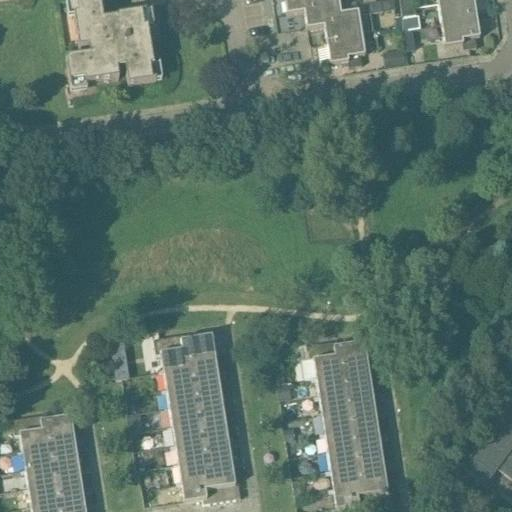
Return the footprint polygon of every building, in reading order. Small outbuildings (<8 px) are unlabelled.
[(155,85),(144,15),(103,21),(99,0),(84,0),(71,2),(78,51),(88,49),(90,58),(65,61),(70,89),(118,82),(116,72),(124,71),(127,89),(155,85)] [(283,0),(286,18),(304,15),(303,10),(321,7),(320,2),(329,1),(328,0),(283,0)] [(341,21),(340,16),(337,0),(333,0),(329,1),(320,2),(321,7),(303,10),(304,15),(306,32),(323,30),(322,24),(341,21)] [(475,19),(471,0),(460,0),(454,1),(454,5),(437,8),(440,28),(458,26),(457,21),(475,19)] [(411,11),(410,1),(399,3),(401,12),(411,11)] [(382,15),(394,13),(392,3),(380,5),(382,15)] [(380,5),(376,6),(367,7),(368,17),(369,17),(382,15),(380,5)] [(413,20),(411,11),(401,12),(402,22),(413,20)] [(341,21),(322,24),(323,30),(326,49),(344,46),(344,43),(361,40),(361,37),(372,35),(369,17),(368,17),(358,19),(357,14),(340,16),(341,21)] [(458,26),(440,28),(443,50),(461,48),(462,54),(475,52),(474,42),(478,41),(475,19),(457,21),(458,26)] [(404,35),(419,32),(417,21),(402,24),(404,35)] [(405,54),(414,53),(412,35),(402,36),(405,54)] [(344,46),(326,49),(329,69),(347,66),(348,71),(362,69),(360,59),(364,58),(361,40),(344,43),(344,46)] [(389,54),(391,70),(404,68),(402,52),(389,54)] [(162,357),(160,358),(163,377),(186,373),(184,363),(215,358),(212,339),(182,344),(184,353),(177,355),(170,356),(162,357)] [(177,355),(184,353),(182,344),(182,341),(175,342),(177,355)] [(167,344),(170,356),(177,355),(175,342),(167,344)] [(167,344),(160,345),(162,357),(170,356),(167,344)] [(160,345),(154,346),(156,358),(160,358),(162,357),(160,345)] [(335,345),(325,347),(328,361),(338,360),(336,350),(335,345)] [(314,364),(311,364),(314,383),(337,379),(336,370),(366,365),(363,346),(336,350),(338,360),(328,361),(321,363),(314,364)] [(325,347),(318,348),(321,363),(328,361),(325,347)] [(318,348),(311,349),(314,364),(321,363),(318,348)] [(307,350),(305,351),(306,365),(311,364),(314,364),(311,349),(307,350)] [(218,377),(215,358),(184,363),(186,373),(163,377),(166,395),(188,391),(187,382),(218,377)] [(369,383),(366,365),(336,370),(337,379),(314,383),(317,402),(340,399),(338,388),(369,383)] [(166,395),(169,413),(191,410),(190,400),(221,396),(218,377),(187,382),(188,391),(166,395)] [(317,402),(320,420),(343,417),(341,406),(372,402),(369,383),(338,388),(340,399),(317,402)] [(288,387),(276,389),(278,406),(291,404),(288,387)] [(224,414),(221,396),(190,400),(191,410),(169,413),(172,432),(194,428),(193,419),(224,414)] [(511,396),(460,468),(487,488),(498,472),(511,482),(511,396)] [(375,420),(372,402),(341,406),(343,417),(320,420),(323,439),(346,436),(344,425),(375,420)] [(172,432),(174,451),(197,447),(196,438),(227,433),(224,414),(193,419),(194,428),(172,432)] [(21,437),(18,437),(21,456),(44,453),(43,445),(74,440),(71,419),(41,424),(42,433),(35,434),(28,435),(21,437)] [(130,438),(142,436),(140,419),(127,421),(130,438)] [(323,439),(326,458),(349,454),(347,444),(378,439),(375,420),(344,425),(346,436),(323,439)] [(40,421),(33,422),(35,434),(42,433),(41,424),(40,421)] [(26,424),(28,435),(35,434),(33,422),(26,424)] [(21,437),(28,435),(26,424),(19,425),(21,437)] [(19,425),(13,426),(15,438),(18,437),(21,437),(19,425)] [(283,445),(293,443),(292,432),(282,434),(283,445)] [(229,452),(227,433),(196,438),(197,447),(174,451),(177,469),(200,465),(199,457),(229,452)] [(381,458),(378,439),(347,444),(349,454),(326,458),(329,476),(352,473),(350,463),(381,458)] [(76,458),(74,440),(43,445),(44,453),(21,456),(24,474),(46,471),(45,463),(76,458)] [(177,469),(180,488),(203,484),(201,475),(232,470),(229,452),(199,457),(200,465),(177,469)] [(24,474),(27,493),(49,489),(48,481),(79,477),(76,458),(45,463),(46,471),(24,474)] [(329,476),(332,495),(355,491),(353,481),(384,476),(381,458),(350,463),(352,473),(329,476)] [(203,484),(180,488),(183,507),(202,504),(200,495),(210,493),(217,492),(224,490),(231,489),(235,489),(235,488),(232,470),(201,475),(203,484)] [(355,491),(332,495),(334,511),(349,511),(353,511),(352,502),(362,500),(369,499),(376,498),(383,497),(387,496),(384,476),(353,481),(355,491)] [(82,495),(79,477),(48,481),(49,489),(27,493),(29,511),(53,508),(51,500),(82,495)] [(235,489),(231,489),(233,504),(240,503),(238,488),(235,489)] [(231,489),(224,490),(226,505),(233,504),(231,489)] [(224,490),(217,492),(219,506),(226,505),(224,490)] [(217,492),(210,493),(212,507),(219,506),(217,492)] [(210,493),(200,495),(202,504),(203,509),(212,507),(210,493)] [(29,511),(84,511),(82,495),(51,500),(53,508),(29,511)] [(387,496),(383,497),(385,511),(392,510),(390,496),(387,496)] [(376,498),(378,511),(379,511),(385,511),(383,497),(376,498)] [(369,499),(370,511),(378,511),(376,498),(369,499)] [(363,511),(370,511),(369,499),(362,500),(363,511)] [(352,502),(353,511),(363,511),(362,500),(352,502)]
